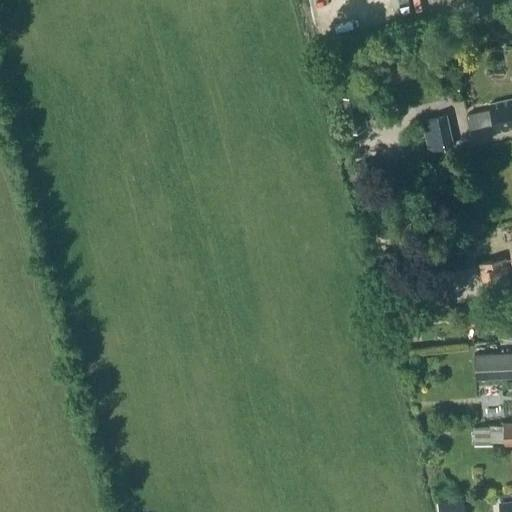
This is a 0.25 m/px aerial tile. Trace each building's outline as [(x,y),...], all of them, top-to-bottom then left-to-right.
[(405,78),(400,61),(380,66),(384,83),(405,78)] [(368,126),(360,90),(339,95),(347,131),(368,126)] [(511,97),(489,103),(490,108),(466,113),(470,127),(498,120),(500,130),(511,126),(511,97)] [(453,145),(446,114),(421,119),(428,151),(453,145)] [(357,176),(376,172),(373,159),(355,163),(357,176)] [(415,221),(413,209),(385,215),(391,245),(413,241),(409,222),(415,221)] [(511,257),(506,259),(506,257),(480,262),(485,287),(510,282),(507,269),(511,267),(511,239),(510,240),(511,250),(511,257)] [(511,310),(497,311),(498,335),(511,334),(511,310)] [(511,351),(476,353),(476,377),(511,375),(511,351)] [(511,422),(504,423),(490,423),(490,425),(491,441),(505,441),(505,443),(511,443),(511,422)] [(511,511),(511,499),(501,500),(501,511),(511,511)]
